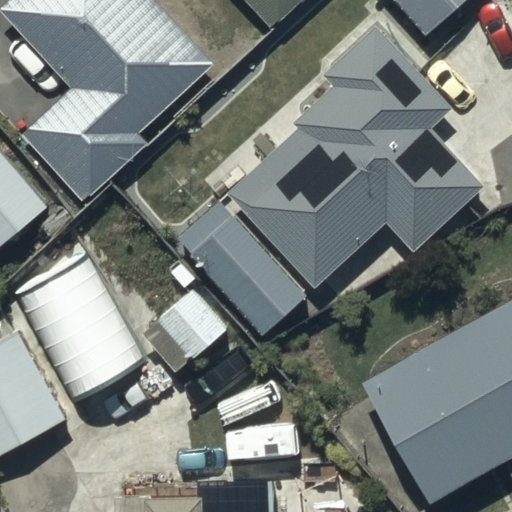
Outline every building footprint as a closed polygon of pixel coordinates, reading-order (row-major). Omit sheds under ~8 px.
[(22,127),(83,194),(148,134),(139,125),(215,55),(164,0),(0,0),(73,79),(22,127)] [(250,0),(266,16),(283,0),(250,0)] [(402,0),(424,25),(453,0),(402,0)] [(227,185),(311,277),(383,211),(410,241),(480,177),(425,118),(446,99),(372,19),(324,64),(333,73),(291,112),(298,120),(227,185)] [(0,236),(46,198),(0,142),(0,236)] [(230,205),(186,245),(259,325),(303,285),(230,205)] [(225,318),(188,276),(134,324),(170,366),(225,318)] [(511,290),(363,369),(426,487),(511,441),(511,290)] [(0,330),(0,445),(67,410),(18,320),(0,330)] [(116,485),(116,511),(204,511),(204,485),(116,485)]
